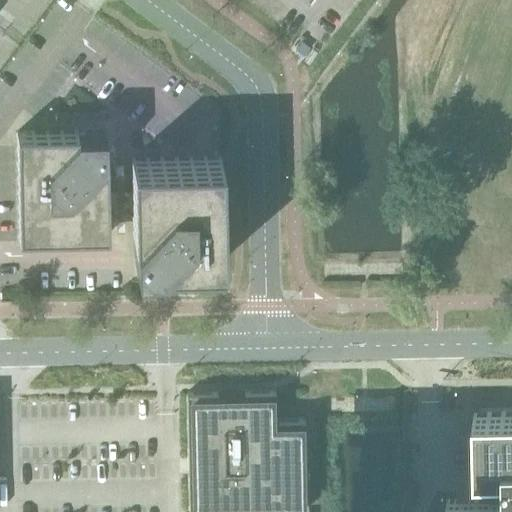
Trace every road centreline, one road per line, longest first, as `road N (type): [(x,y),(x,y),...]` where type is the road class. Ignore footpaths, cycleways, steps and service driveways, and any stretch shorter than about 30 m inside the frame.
road 1 (unclassified): [(266,347),(260,100),(244,73),(146,0)]
road 2 (tertiary): [(266,347),(0,354)]
road 3 (tertiary): [(511,343),(266,347)]
